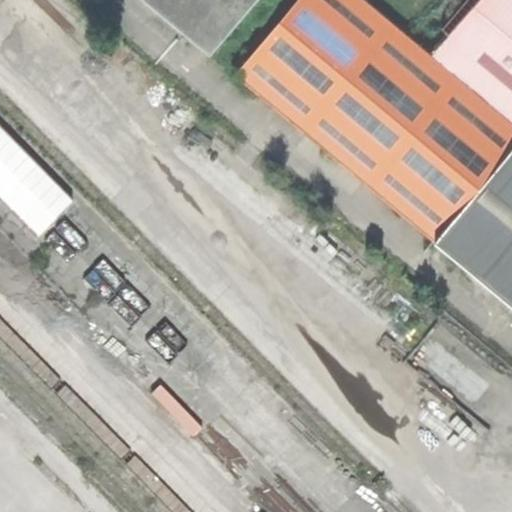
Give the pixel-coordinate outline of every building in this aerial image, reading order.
[(148,0),(209,51),(251,0),(148,0)] [(511,142),(511,120),(366,0),(292,0),(234,71),(433,238),(511,142)] [(511,0),(476,0),(448,32),(443,40),(511,96),(511,0)] [(511,142),(433,238),(511,303),(511,142)] [(450,495),(458,486),(445,474),(436,482),(450,495)]
